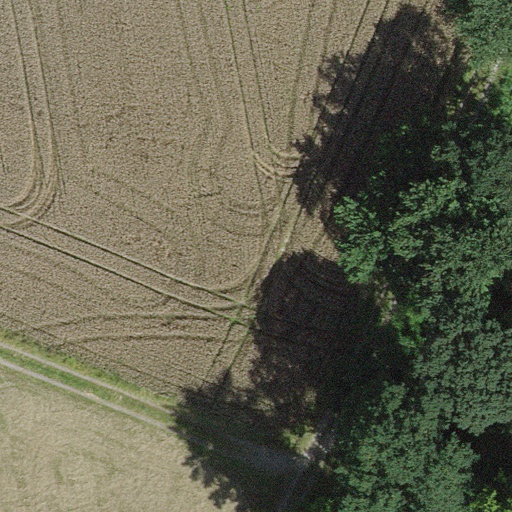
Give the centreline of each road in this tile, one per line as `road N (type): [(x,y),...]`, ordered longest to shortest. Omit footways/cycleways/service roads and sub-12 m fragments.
road 1 (track): [(511,32),(288,511)]
road 2 (track): [(0,346),(430,511)]
